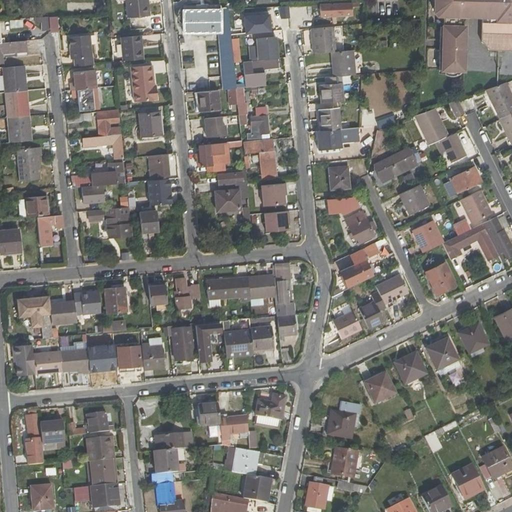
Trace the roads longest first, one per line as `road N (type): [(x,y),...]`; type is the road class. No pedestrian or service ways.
road 1 (residential): [(167,0),(195,263)]
road 2 (residential): [(74,274),(47,38)]
road 3 (residential): [(314,250),(292,32)]
road 4 (residential): [(311,370),(128,392)]
road 5 (residential): [(368,182),(431,313)]
road 6 (residential): [(285,511),(311,370)]
road 7 (residential): [(431,313),(311,370)]
road 8 (residential): [(128,392),(4,404)]
road 9 (residential): [(311,370),(324,267),(314,250)]
road 10 (residential): [(195,263),(74,274)]
road 11 (residential): [(139,511),(128,392)]
